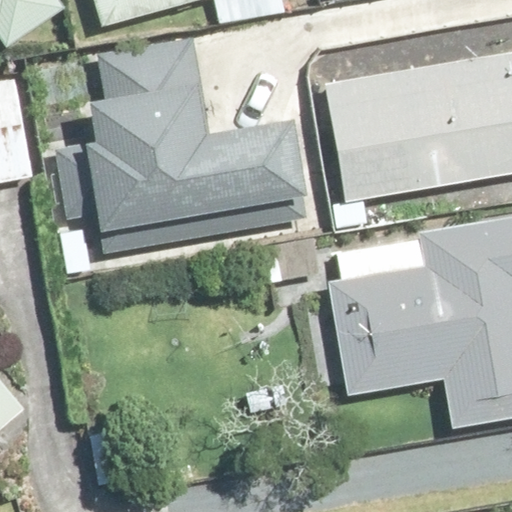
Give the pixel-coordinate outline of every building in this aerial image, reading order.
[(0,0),(0,33),(9,48),(66,11),(58,0),(0,0)] [(219,0),(225,22),(285,7),(283,0),(98,0),(106,26),(210,0),(219,0)] [(511,57),(333,85),(350,199),(511,175),(511,57)] [(0,85),(0,180),(36,174),(18,82),(0,85)] [(511,221),(331,247),(352,392),(449,379),(455,424),(511,415),(511,221)] [(0,438),(29,414),(0,379),(0,438)] [(135,427),(86,433),(93,487),(142,480),(135,427)]
